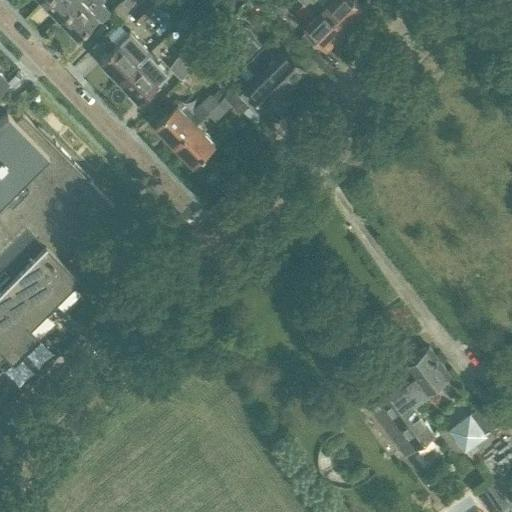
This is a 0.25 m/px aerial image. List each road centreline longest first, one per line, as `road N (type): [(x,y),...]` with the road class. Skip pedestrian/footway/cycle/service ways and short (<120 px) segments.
road 1 (tertiary): [(223,248),(468,0)]
road 2 (residential): [(223,248),(0,16)]
road 3 (tertiary): [(0,465),(223,248)]
